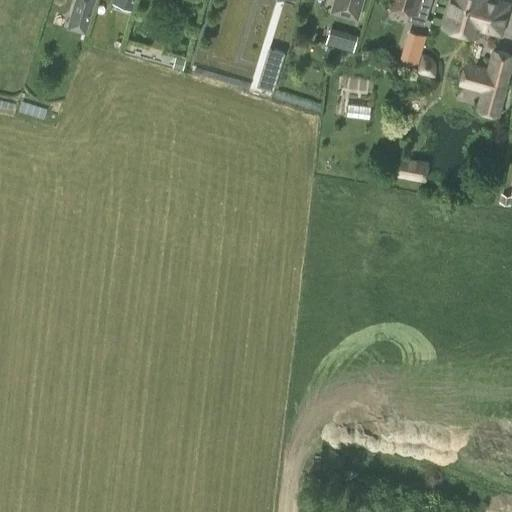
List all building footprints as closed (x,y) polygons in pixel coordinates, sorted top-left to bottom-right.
[(74,0),(70,16),(89,21),(94,0),(74,0)] [(334,0),(332,11),(357,18),(362,0),(334,0)] [(425,24),(430,5),(419,2),(419,0),(387,0),(387,2),(409,9),(407,19),(425,24)] [(500,32),(508,3),(498,0),(450,0),(443,24),(476,33),(478,26),(500,32)] [(331,29),(327,41),(355,50),(359,38),(331,29)] [(417,67),(421,52),(403,46),(399,62),(417,67)] [(263,67),(279,72),(285,53),(269,48),(263,67)] [(503,94),(511,59),(511,54),(494,50),(489,69),(466,63),(460,82),(503,94)] [(185,58),(175,55),(172,65),(182,68),(185,58)] [(491,94),(486,111),(497,114),(502,97),(491,94)] [(429,160),(397,155),(394,177),(425,182),(429,160)]
